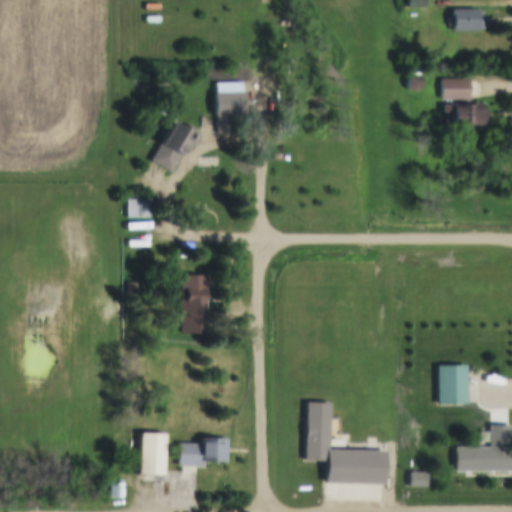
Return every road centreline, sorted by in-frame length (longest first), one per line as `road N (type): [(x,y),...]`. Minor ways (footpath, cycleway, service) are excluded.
road 1 (residential): [(262,511),(257,238)]
road 2 (residential): [(257,238),(511,238)]
